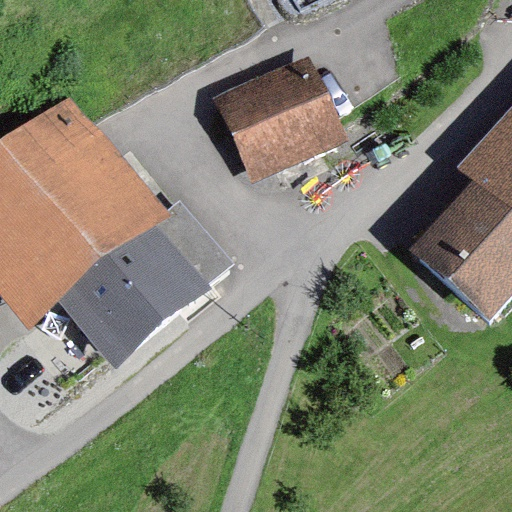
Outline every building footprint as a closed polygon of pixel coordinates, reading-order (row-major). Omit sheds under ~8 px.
[(215,107),(253,196),(350,154),(311,65),(215,107)] [(72,101),(0,158),(0,306),(31,346),(65,319),(161,242),(175,231),(72,101)] [(511,231),(511,123),(458,183),(475,198),(511,231)] [(489,340),(511,315),(511,231),(475,198),(410,269),(489,340)] [(215,311),(161,242),(65,319),(119,387),(215,311)]
